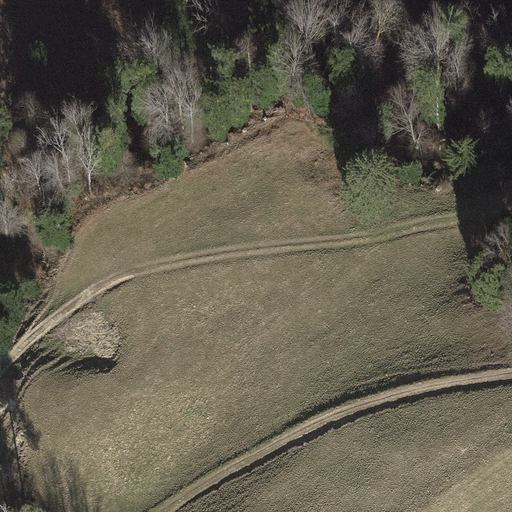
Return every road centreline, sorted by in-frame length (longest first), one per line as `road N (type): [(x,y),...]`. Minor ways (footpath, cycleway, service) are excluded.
road 1 (track): [(511,205),(369,238),(144,269),(79,301),(0,368)]
road 2 (track): [(163,511),(344,412),(511,375)]
